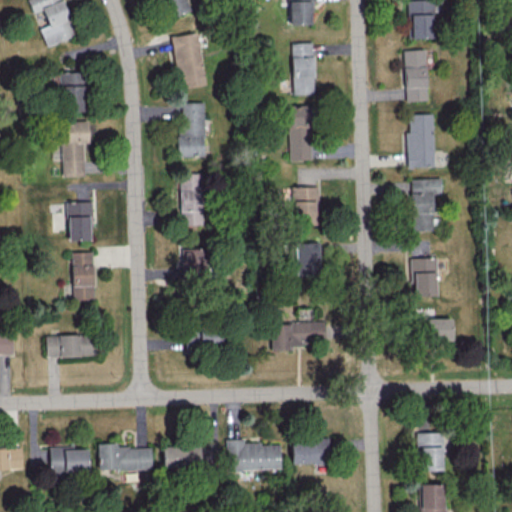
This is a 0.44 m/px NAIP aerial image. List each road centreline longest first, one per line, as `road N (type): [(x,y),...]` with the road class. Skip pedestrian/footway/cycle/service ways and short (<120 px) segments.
road 1 (residential): [(357,0),(374,511)]
road 2 (residential): [(0,402),(511,385)]
road 3 (residential): [(112,0),(133,93),(142,398)]
